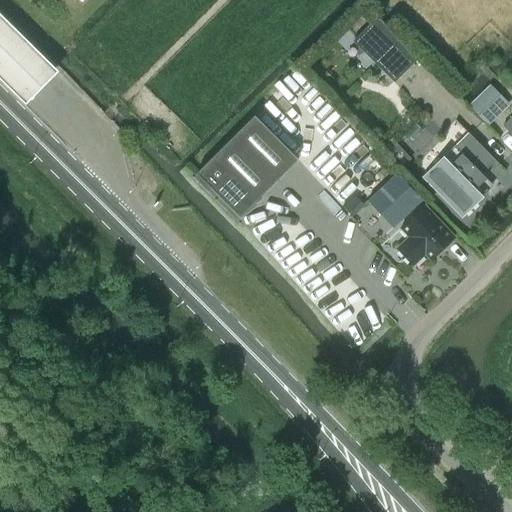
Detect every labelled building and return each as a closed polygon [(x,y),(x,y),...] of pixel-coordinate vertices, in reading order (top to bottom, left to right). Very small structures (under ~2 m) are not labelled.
[(419,58),(377,16),(352,42),(394,83),(419,58)] [(0,81),(25,105),(56,73),(0,17),(0,81)] [(470,108),(486,124),(506,104),(490,88),(470,108)] [(254,116),(196,174),(239,218),(297,160),(254,116)] [(511,116),(502,126),(511,136),(511,116)] [(422,178),(461,217),(488,191),(481,184),(485,179),(481,175),(495,161),(467,133),(422,178)] [(367,202),(392,228),(421,200),(396,174),(367,202)] [(430,261),(442,249),(454,238),(424,206),(399,229),(408,238),(396,249),(412,266),(424,255),(430,261)]
